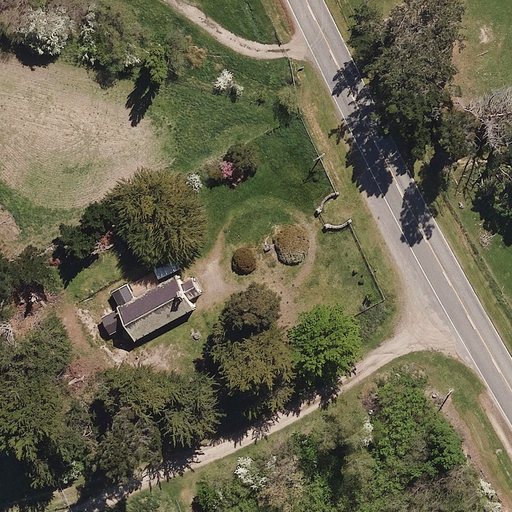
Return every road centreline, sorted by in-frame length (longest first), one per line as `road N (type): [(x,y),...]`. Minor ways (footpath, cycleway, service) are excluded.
road 1 (unclassified): [(464,310),(84,511)]
road 2 (primary): [(464,310),(329,50)]
